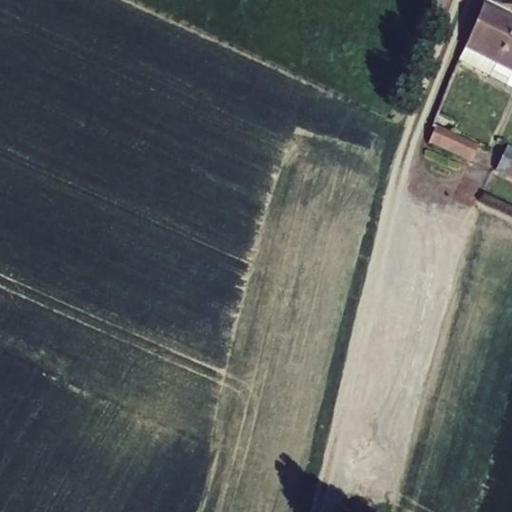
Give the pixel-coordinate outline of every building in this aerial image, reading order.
[(511,0),(487,0),(472,48),(501,65),(511,71),(511,0)] [(501,65),(472,48),(467,62),(494,78),(501,65)] [(511,71),(501,65),(494,78),(511,89),(511,71)] [(460,161),(467,146),(426,128),(421,144),(460,161)] [(511,152),(497,146),(492,157),(486,169),(511,180),(511,152)]
